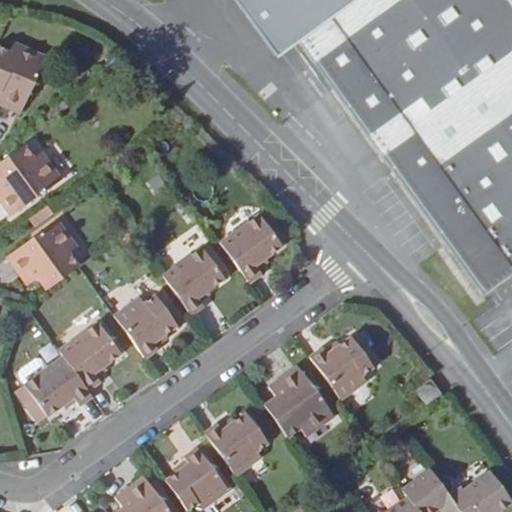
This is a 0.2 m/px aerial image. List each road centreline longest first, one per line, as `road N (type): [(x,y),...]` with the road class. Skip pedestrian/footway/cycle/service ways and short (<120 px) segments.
road 1 (residential): [(0,485),(44,486),(365,254)]
road 2 (unclassified): [(103,0),(365,254)]
road 3 (unclassified): [(365,254),(511,428)]
